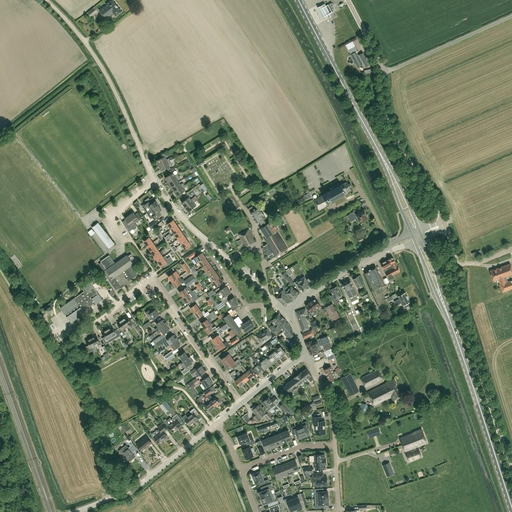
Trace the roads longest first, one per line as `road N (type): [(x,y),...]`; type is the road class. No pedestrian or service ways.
road 1 (unclassified): [(511,475),(460,308),(446,228)]
road 2 (residential): [(241,403),(153,277),(78,336)]
road 3 (unclassified): [(443,220),(391,124),(378,63),(347,0)]
road 4 (unclassified): [(144,161),(102,68),(45,0)]
road 5 (primary): [(511,506),(452,328)]
road 6 (primary): [(377,149),(297,0)]
road 7 (unclassified): [(75,511),(132,489),(215,425)]
